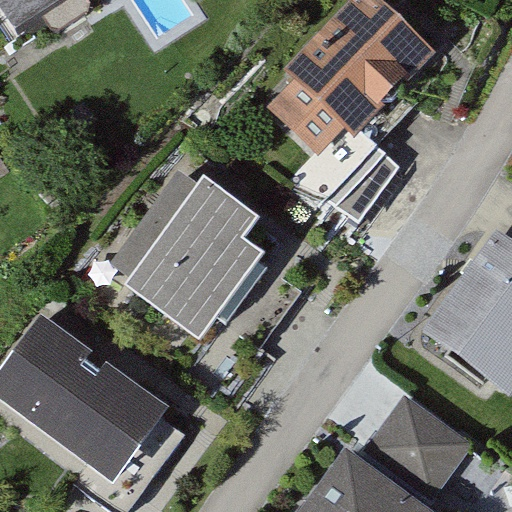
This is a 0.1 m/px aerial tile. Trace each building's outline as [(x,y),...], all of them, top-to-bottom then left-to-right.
[(0,0),(0,16),(17,42),(80,0),(0,0)] [(304,90),(281,115),(325,155),(347,132),(363,147),(444,61),(378,0),(367,0),(293,80),(304,90)] [(201,204),(179,188),(120,273),(140,286),(135,293),(215,349),(270,271),(245,253),(263,228),(210,191),(201,204)] [(511,248),(501,240),(428,341),(511,401),(511,248)] [(168,425),(49,331),(0,393),(0,396),(117,488),(168,425)] [(352,465),(317,511),(440,511),(478,460),(409,410),(364,474),(352,465)]
